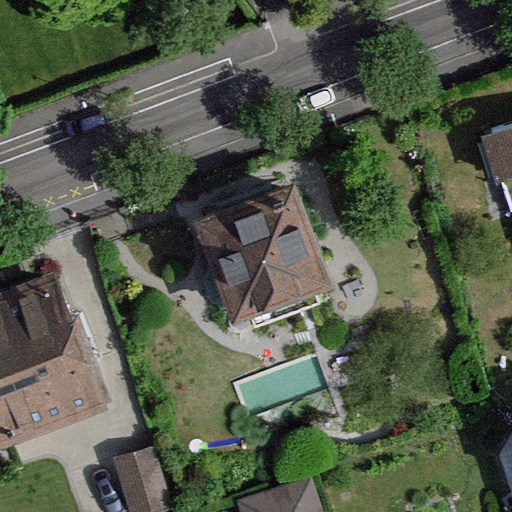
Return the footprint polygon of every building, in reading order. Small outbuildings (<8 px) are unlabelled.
[(497,194),(511,188),(511,130),(480,141),(497,194)] [(302,183),(202,220),(239,322),(340,285),(302,183)] [(51,266),(0,286),(0,444),(106,402),(51,266)] [(143,444),(104,459),(123,511),(155,511),(167,507),(143,444)] [(318,511),(307,478),(234,502),(237,511),(318,511)]
